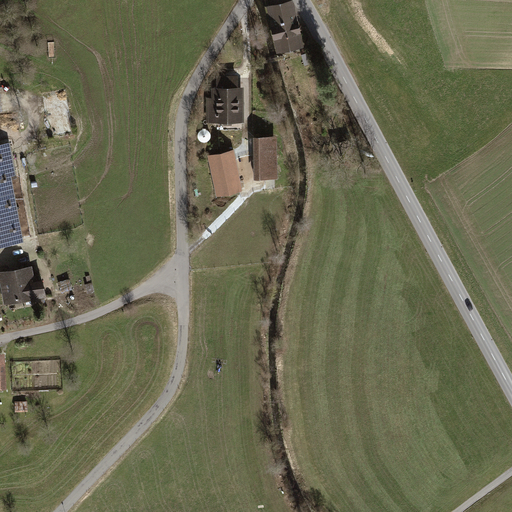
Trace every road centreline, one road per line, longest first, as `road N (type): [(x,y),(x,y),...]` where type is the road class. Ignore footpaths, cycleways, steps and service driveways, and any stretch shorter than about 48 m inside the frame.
road 1 (tertiary): [(301,0),(511,390)]
road 2 (residential): [(181,257),(174,385),(60,511)]
road 3 (residential): [(246,0),(186,116),(181,257)]
road 4 (residential): [(0,339),(90,318),(181,257)]
